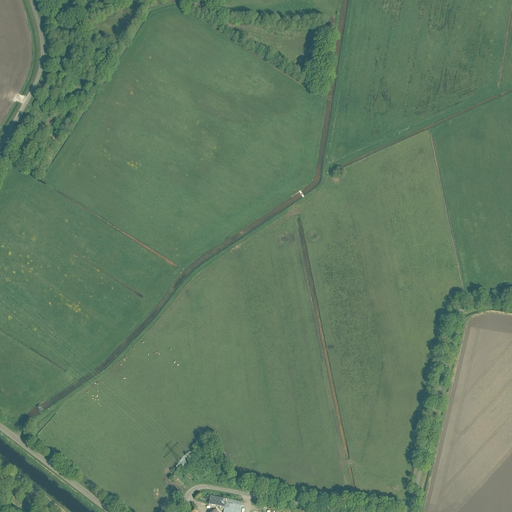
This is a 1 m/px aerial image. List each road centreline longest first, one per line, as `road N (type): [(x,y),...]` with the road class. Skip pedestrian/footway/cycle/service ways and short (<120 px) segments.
road 1 (unclassified): [(407,511),(459,313),(491,301),(511,305)]
road 2 (unclassified): [(176,511),(201,486),(349,511)]
road 3 (unclassified): [(0,146),(38,77),(41,35),(30,0)]
road 4 (tertiary): [(109,511),(0,426)]
